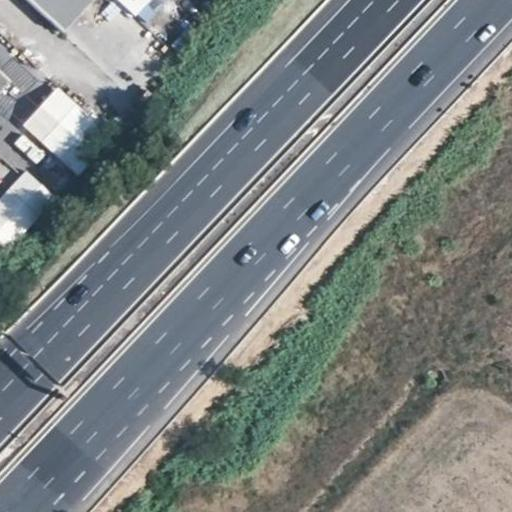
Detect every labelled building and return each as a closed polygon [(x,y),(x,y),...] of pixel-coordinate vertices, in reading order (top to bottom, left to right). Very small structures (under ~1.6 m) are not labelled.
[(28,0),(65,34),(95,0),(28,0)] [(0,103),(18,84),(0,67),(0,103)] [(23,124),(76,176),(113,139),(60,87),(23,124)] [(22,136),(16,144),(37,161),(43,152),(22,136)] [(0,197),(0,249),(2,251),(55,199),(28,171),(0,197)]
